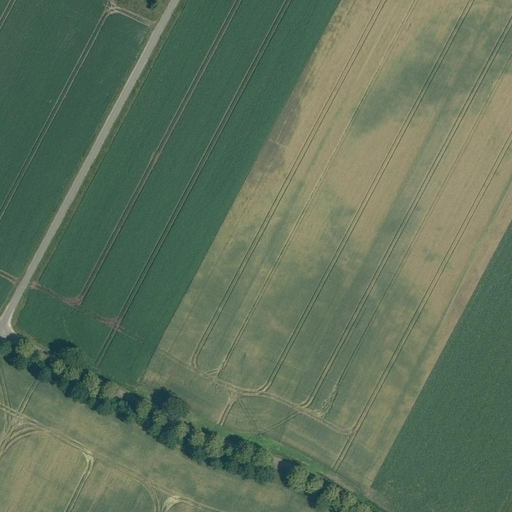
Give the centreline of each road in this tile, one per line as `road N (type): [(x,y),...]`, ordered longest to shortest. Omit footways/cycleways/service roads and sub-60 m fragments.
road 1 (unclassified): [(0,332),(317,482),(362,511)]
road 2 (unclassified): [(0,319),(165,0)]
